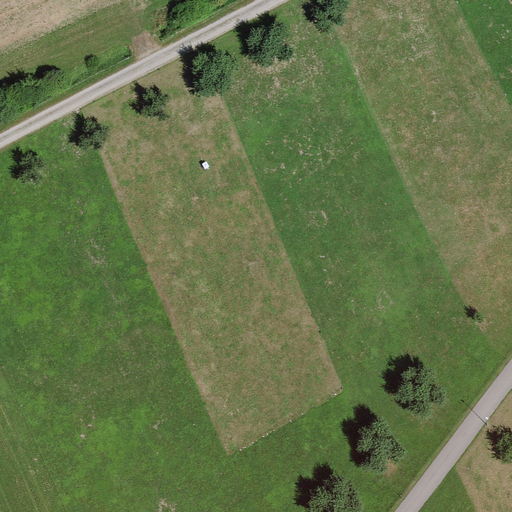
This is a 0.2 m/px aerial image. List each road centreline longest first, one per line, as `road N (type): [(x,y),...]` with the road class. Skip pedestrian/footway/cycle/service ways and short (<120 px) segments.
road 1 (track): [(286,0),(0,153)]
road 2 (residential): [(511,377),(407,511)]
